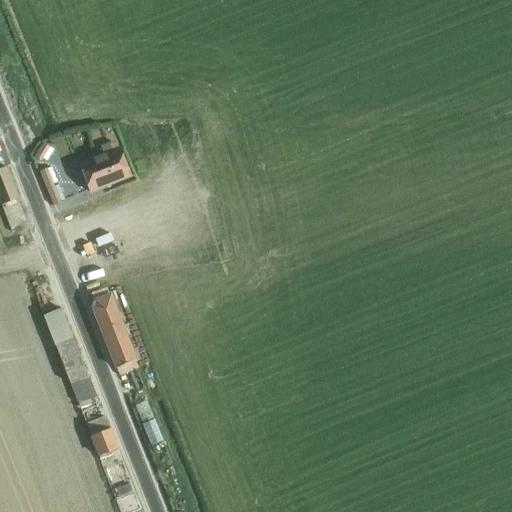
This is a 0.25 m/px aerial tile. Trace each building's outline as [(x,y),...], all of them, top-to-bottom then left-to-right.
[(119,149),(115,150),(113,143),(101,148),(104,155),(79,165),(90,193),(130,177),(119,149)] [(40,163),(50,149),(43,145),(33,159),(40,163)] [(4,167),(0,168),(0,201),(1,205),(16,199),(18,199),(5,167),(4,167)] [(95,302),(92,309),(119,377),(138,369),(110,296),(95,302)] [(80,381),(89,378),(62,310),(44,317),(71,385),(78,403),(87,399),(80,381)] [(87,425),(120,511),(135,511),(141,510),(105,418),(87,425)]
